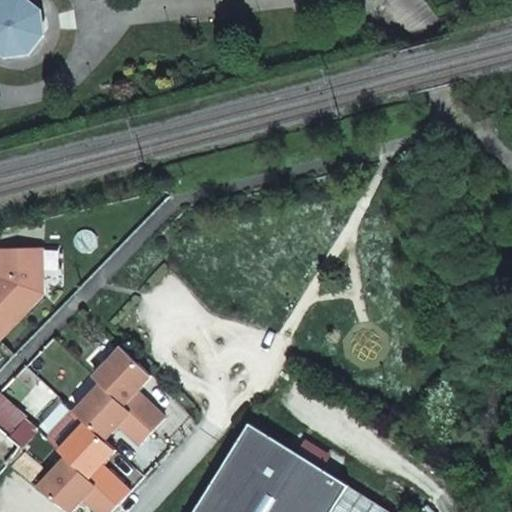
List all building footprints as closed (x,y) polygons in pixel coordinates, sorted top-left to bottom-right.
[(22,0),(8,2),(0,12),(0,37),(14,48),(33,45),(45,30),(44,21),(43,12),(27,0),(22,0)] [(44,250),(0,251),(0,265),(4,269),(4,276),(0,276),(0,322),(13,311),(22,317),(44,294),(44,250)] [(0,339),(0,340),(22,317),(13,311),(0,322),(0,339)] [(153,375),(125,347),(96,376),(104,384),(154,430),(166,418),(138,390),(153,375)] [(104,384),(78,413),(105,439),(119,424),(141,443),(154,430),(104,384)] [(70,458),(120,505),(133,492),(104,465),(118,450),(105,439),(78,413),(75,411),(49,439),(70,458)] [(15,434),(28,446),(42,432),(29,420),(15,434)] [(0,459),(8,467),(24,447),(0,425),(0,459)] [(400,511),(267,427),(213,511),(400,511)] [(113,511),(120,505),(70,458),(42,488),(71,511),(74,511),(86,499),(100,511),(113,511)]
